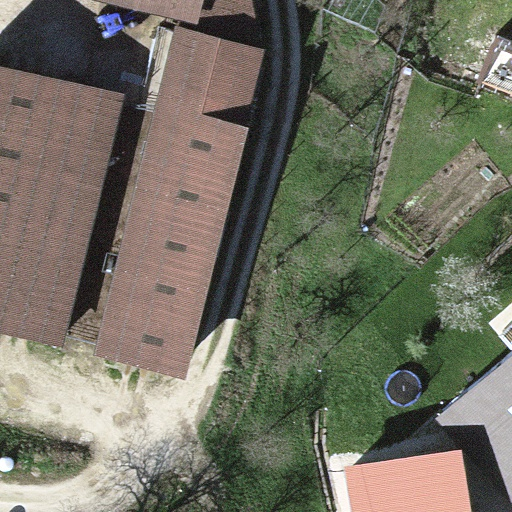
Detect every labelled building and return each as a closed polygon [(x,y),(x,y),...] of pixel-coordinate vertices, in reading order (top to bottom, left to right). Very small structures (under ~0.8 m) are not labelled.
[(111,0),(202,21),(206,0),(111,0)] [(206,0),(202,21),(119,354),(222,380),(302,48),(282,0),(206,0)] [(511,0),(418,0),(396,67),(471,92),(486,49),(511,57),(511,0)] [(0,67),(0,328),(79,349),(144,103),(1,66),(0,67)] [(511,361),(439,423),(511,508),(511,361)]
